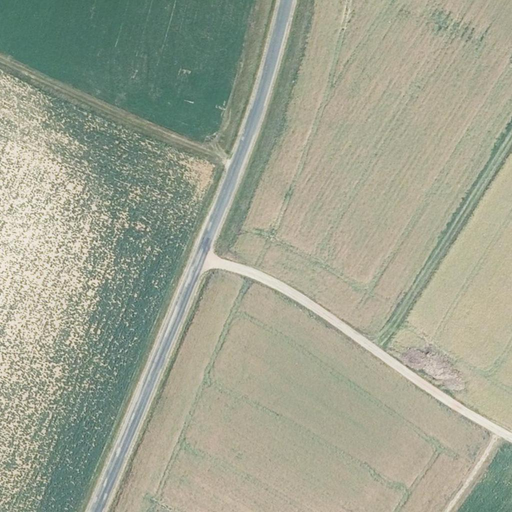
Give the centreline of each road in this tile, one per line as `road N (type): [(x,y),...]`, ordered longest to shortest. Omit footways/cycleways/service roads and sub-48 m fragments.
road 1 (tertiary): [(95,511),(236,170),(285,0)]
road 2 (track): [(199,259),(231,265),(309,304),(440,397),(511,436)]
road 3 (track): [(236,170),(0,61)]
road 4 (track): [(511,134),(374,349)]
road 5 (track): [(263,0),(218,156)]
